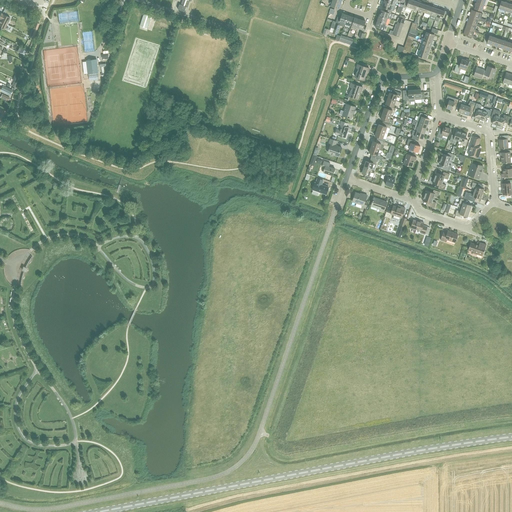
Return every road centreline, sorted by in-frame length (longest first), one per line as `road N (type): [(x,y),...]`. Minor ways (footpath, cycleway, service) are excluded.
road 1 (secondary): [(511,437),(101,511)]
road 2 (residential): [(347,179),(380,77),(436,74)]
